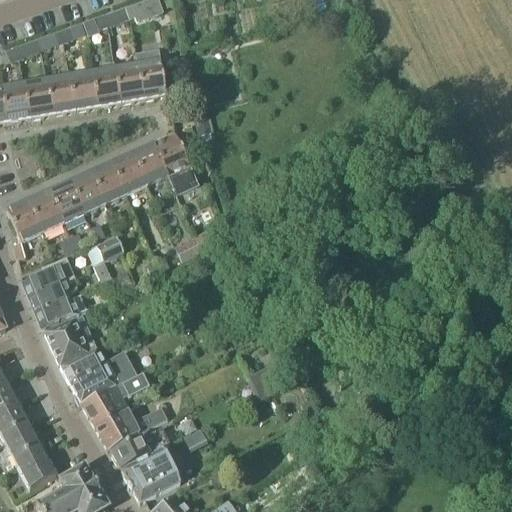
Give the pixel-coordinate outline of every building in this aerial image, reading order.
[(123,14),(127,25),(144,19),(145,23),(161,17),(155,2),(123,14)] [(102,22),(106,33),(127,25),(123,14),(102,22)] [(106,33),(102,22),(81,29),(83,41),(106,33)] [(83,41),(81,29),(59,38),(61,49),(83,41)] [(37,46),(39,57),(61,49),(59,38),(37,46)] [(15,54),(17,65),(39,57),(37,46),(15,54)] [(17,65),(15,54),(0,59),(4,70),(17,65)] [(133,59),(134,65),(142,106),(165,101),(162,84),(164,83),(167,79),(165,71),(161,68),(159,68),(157,55),(133,59)] [(113,75),(119,110),(142,106),(134,65),(125,67),(126,72),(113,75)] [(90,79),(96,114),(119,110),(113,75),(112,75),(111,70),(101,71),(102,77),(90,79)] [(96,114),(90,79),(67,83),(73,118),(96,114)] [(73,118),(67,83),(45,87),(51,122),(73,118)] [(51,122),(45,87),(22,91),(28,126),(51,122)] [(28,126),(22,91),(0,94),(0,99),(5,130),(28,126)] [(207,125),(196,127),(199,142),(210,139),(207,125)] [(173,140),(153,150),(167,182),(175,200),(196,191),(188,173),(192,171),(185,157),(182,159),(173,140)] [(132,159),(146,192),(167,182),(153,150),(132,159)] [(111,169),(126,201),(146,192),(132,159),(111,169)] [(90,178),(105,210),(126,201),(111,169),(90,178)] [(69,187),(84,220),(105,210),(90,178),(69,187)] [(48,197),(63,229),(84,220),(69,187),(48,197)] [(28,206),(42,238),(63,229),(48,197),(28,206)] [(42,238),(28,206),(5,216),(19,248),(12,250),(16,266),(24,264),(20,249),(42,238)] [(94,239),(96,244),(105,240),(103,235),(94,239)] [(205,235),(193,241),(200,258),(213,251),(205,235)] [(193,241),(184,246),(191,262),(200,258),(193,241)] [(72,248),(74,254),(84,250),(81,244),(72,248)] [(95,253),(85,257),(92,272),(103,267),(122,258),(115,244),(95,253)] [(74,254),(72,248),(63,252),(66,258),(74,254)] [(156,268),(160,277),(171,271),(166,262),(156,268)] [(44,279),(22,288),(29,303),(71,286),(72,285),(77,284),(74,276),(72,277),(67,264),(42,274),(44,279)] [(218,276),(226,293),(249,283),(240,265),(218,276)] [(103,267),(92,272),(100,288),(110,283),(103,267)] [(160,277),(156,268),(150,271),(155,280),(160,277)] [(111,285),(101,289),(109,306),(119,302),(111,285)] [(71,286),(29,303),(35,318),(69,304),(67,298),(75,294),(71,286)] [(251,287),(231,296),(239,311),(259,303),(251,287)] [(69,304),(35,318),(42,335),(85,317),(78,300),(69,304)] [(66,386),(102,369),(95,355),(83,327),(83,328),(80,323),(43,339),(58,373),(66,386)] [(315,345),(290,358),(302,381),(327,368),(315,345)] [(102,369),(66,386),(79,409),(141,378),(136,367),(120,375),(123,381),(111,386),(102,369)] [(272,372),(251,382),(260,403),(282,393),(272,372)] [(141,378),(79,409),(94,433),(127,416),(121,405),(148,392),(141,378)] [(0,392),(5,390),(9,388),(5,380),(1,382),(0,381),(0,392)] [(0,422),(17,413),(21,411),(17,403),(13,406),(5,390),(0,392),(0,422)] [(314,406),(302,413),(307,421),(319,414),(314,406)] [(17,413),(0,422),(0,443),(3,450),(29,436),(33,434),(29,427),(25,429),(17,413)] [(127,416),(94,433),(107,457),(147,436),(146,435),(165,425),(159,414),(132,427),(127,416)] [(120,478),(161,455),(169,451),(160,435),(141,444),(109,460),(120,478)] [(29,436),(3,450),(16,473),(41,459),(45,457),(41,450),(37,452),(29,436)] [(161,455),(120,478),(121,480),(127,490),(127,491),(131,499),(132,498),(138,508),(138,509),(139,511),(139,510),(140,511),(178,489),(173,478),(177,475),(172,464),(167,466),(161,455)] [(41,459),(16,473),(28,496),(54,483),(53,482),(57,480),(53,472),(49,475),(41,459)] [(63,496),(36,511),(106,511),(82,471),(57,486),(63,496)] [(223,471),(209,478),(214,487),(228,480),(223,471)] [(183,511),(173,499),(156,511),(183,511)] [(281,502),(267,511),(288,511),(281,502)]
